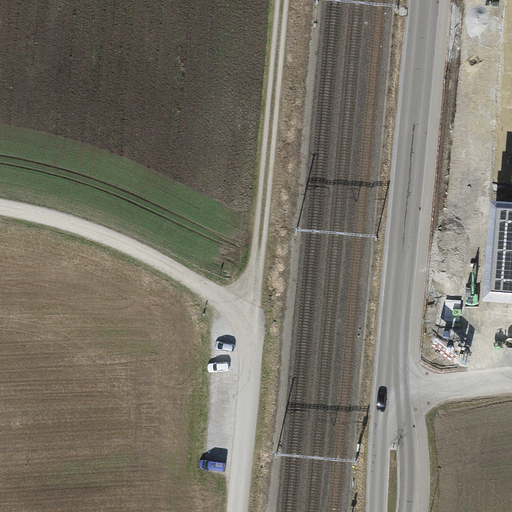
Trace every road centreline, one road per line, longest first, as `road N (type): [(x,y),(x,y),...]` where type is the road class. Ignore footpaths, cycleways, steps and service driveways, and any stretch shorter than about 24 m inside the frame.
road 1 (secondary): [(427,0),(395,392)]
road 2 (track): [(242,307),(257,265),(284,0)]
road 3 (unclassified): [(198,279),(242,307),(253,351),(238,511)]
road 4 (track): [(0,205),(75,224),(198,279)]
road 5 (secondary): [(395,392),(397,511)]
